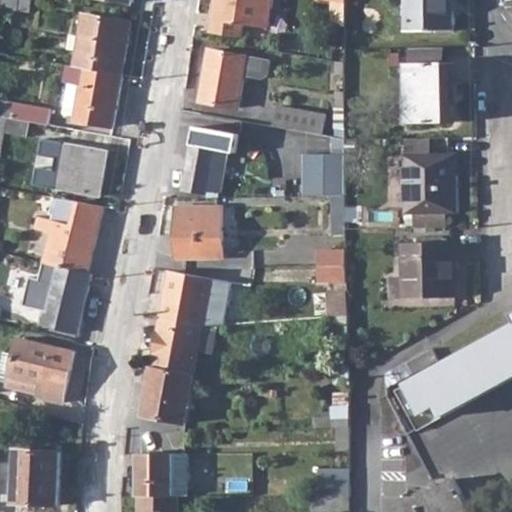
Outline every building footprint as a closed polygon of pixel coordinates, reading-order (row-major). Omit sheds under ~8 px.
[(0,0),(0,5),(18,9),(18,0),(0,0)] [(216,0),(212,30),(242,35),(244,22),(269,27),(273,0),(216,0)] [(454,0),(406,0),(407,33),(455,32),(454,0)] [(77,49),(75,67),(122,74),(131,22),(83,14),(80,34),(77,49)] [(70,48),(77,49),(80,34),(72,33),(70,48)] [(409,48),(409,64),(442,64),(443,48),(409,48)] [(210,50),(201,102),(239,108),(244,75),(263,78),(267,75),(270,60),(210,50)] [(344,63),(334,63),(334,74),(344,74),(344,63)] [(442,64),(409,64),(407,64),(407,125),(451,124),(450,64),(442,64)] [(69,83),(64,116),(74,117),(73,119),(114,127),(122,74),(75,67),(69,65),(66,82),(69,83)] [(344,93),(335,93),(335,138),(345,139),(344,93)] [(0,116),(5,118),(30,122),(49,125),(51,119),(51,113),(51,110),(0,101),(0,116)] [(279,108),(275,127),(283,129),(324,136),(327,115),(279,108)] [(51,119),(49,125),(72,129),(73,119),(74,117),(64,116),(51,113),(51,119)] [(5,118),(3,133),(28,137),(30,122),(5,118)] [(275,127),(259,124),(257,138),(281,142),(283,129),(275,127)] [(196,126),(184,190),(206,194),(207,190),(216,193),(219,192),(221,190),(232,133),(196,126)] [(335,138),(332,137),(332,147),(345,148),(345,139),(335,138)] [(67,145),(59,189),(101,197),(108,151),(67,145)] [(345,148),(332,147),(332,171),(345,171),(345,148)] [(417,214),(417,229),(447,228),(447,214),(457,212),(456,156),(406,157),(407,213),(417,214)] [(345,171),(332,171),(332,197),(345,197),(345,171)] [(345,197),(332,197),(334,235),(347,235),(346,230),(345,197)] [(37,230),(41,231),(50,233),(42,263),(56,266),(82,272),(89,274),(106,206),(80,202),(52,198),(47,219),(40,217),(37,230)] [(224,208),(177,208),(178,258),(224,258),(224,208)] [(41,231),(33,261),(42,263),(50,233),(41,231)] [(405,245),(406,278),(406,301),(458,299),(457,243),(405,245)] [(82,272),(56,266),(53,282),(43,324),(81,333),(92,283),(80,280),(82,272)] [(82,272),(80,280),(92,283),(93,275),(89,274),(82,272)] [(171,272),(163,319),(208,327),(216,327),(221,326),(225,303),(210,300),(213,280),(171,272)] [(406,301),(406,278),(390,279),(390,302),(406,301)] [(328,293),(329,319),(330,319),(349,317),(348,280),(336,281),(336,292),(328,293)] [(349,317),(330,319),(332,339),(350,339),(349,317)] [(163,319),(153,368),(195,375),(200,350),(211,352),(216,327),(208,327),(163,319)] [(511,326),(402,387),(425,429),(494,390),(511,380),(511,326)] [(16,356),(10,382),(9,386),(40,392),(39,397),(64,403),(76,352),(20,339),(16,356)] [(0,361),(0,380),(10,382),(16,356),(2,353),(0,361)] [(195,375),(153,368),(145,416),(187,424),(195,380),(210,380),(210,383),(232,382),(232,373),(195,375)] [(425,429),(402,387),(395,391),(418,432),(425,429)] [(315,417),(315,429),(337,428),(350,427),(350,407),(333,407),(333,417),(315,417)] [(350,427),(337,428),(338,450),(350,450),(350,427)] [(17,451),(15,503),(32,503),(60,504),(62,453),(17,451)] [(141,455),(141,497),(179,496),(188,496),(188,454),(141,455)] [(321,471),(320,496),(350,496),(350,469),(321,471)] [(473,511),(454,479),(395,511),(473,511)] [(179,511),(179,496),(141,497),(141,511),(179,511)] [(320,496),(312,496),(312,511),(350,510),(350,496),(320,496)]
